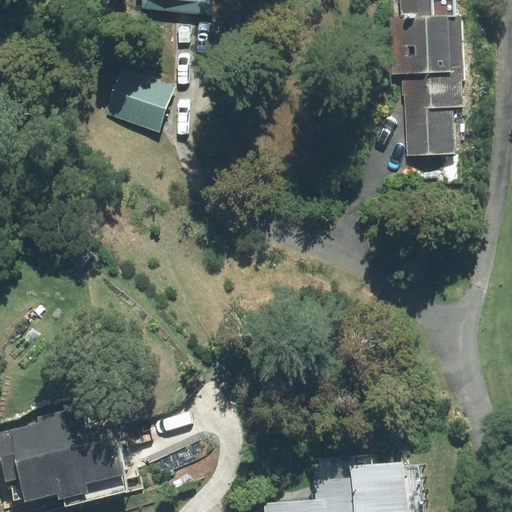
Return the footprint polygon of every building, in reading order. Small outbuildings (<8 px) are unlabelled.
[(139,0),(140,0),(145,1),(144,12),(212,18),(213,0),(139,0)] [(405,78),(409,160),(457,157),(455,112),(468,112),(463,23),(439,24),(438,0),(402,0),(403,22),(392,23),(396,78),(405,78)] [(126,72),(109,115),(161,136),(179,93),(126,72)] [(109,408),(0,437),(0,447),(11,487),(23,484),(31,510),(61,501),(63,509),(93,501),(91,493),(129,483),(109,408)] [(416,511),(414,474),(357,477),(357,485),(317,486),(319,506),(267,509),(266,511),(416,511)]
